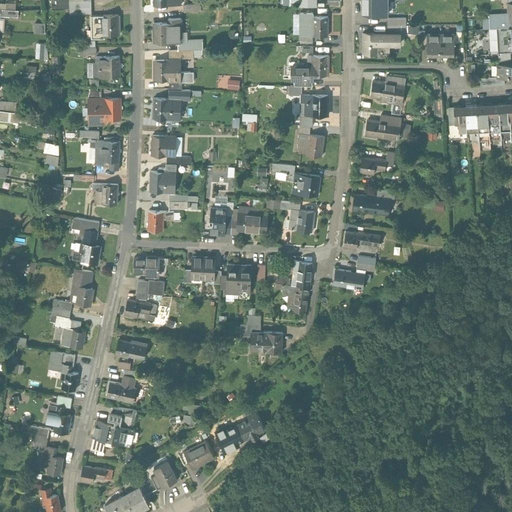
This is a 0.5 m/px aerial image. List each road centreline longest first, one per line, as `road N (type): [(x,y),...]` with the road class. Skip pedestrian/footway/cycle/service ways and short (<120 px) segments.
road 1 (residential): [(67,505),(126,243)]
road 2 (residential): [(126,243),(137,0)]
road 3 (residential): [(320,252),(333,253),(349,65)]
road 4 (residential): [(126,243),(320,252)]
road 5 (residential): [(349,65),(444,68),(456,92),(511,89)]
